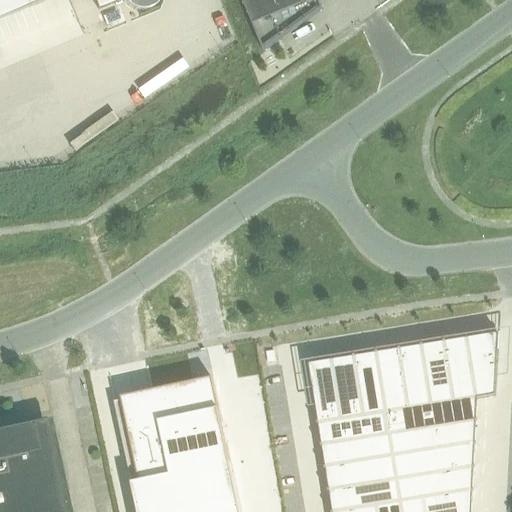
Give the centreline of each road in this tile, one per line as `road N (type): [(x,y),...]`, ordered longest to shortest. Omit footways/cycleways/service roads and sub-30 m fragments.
road 1 (unclassified): [(0,347),(115,298),(308,153)]
road 2 (unclassified): [(308,153),(373,244),(389,254),(418,261),(511,251)]
road 3 (unclassified): [(308,153),(511,10)]
